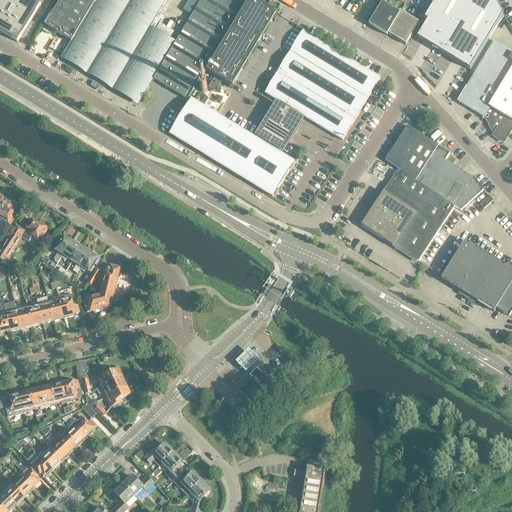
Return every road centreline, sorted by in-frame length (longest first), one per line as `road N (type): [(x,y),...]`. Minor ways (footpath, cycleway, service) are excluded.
road 1 (tertiary): [(300,251),(0,76)]
road 2 (unclassified): [(294,221),(0,43)]
road 3 (residential): [(179,323),(178,288),(168,271),(0,164)]
road 4 (tertiary): [(509,372),(300,251)]
road 5 (unclassified): [(294,221),(319,221),(329,212),(413,84)]
road 6 (residential): [(0,368),(179,323)]
road 7 (unclassified): [(413,84),(397,65),(285,0)]
road 8 (tertiary): [(55,511),(166,405)]
road 9 (tertiary): [(208,365),(256,319),(300,251)]
road 10 (residential): [(232,511),(234,490),(223,467),(166,405)]
road 11 (unclassified): [(495,176),(413,84)]
